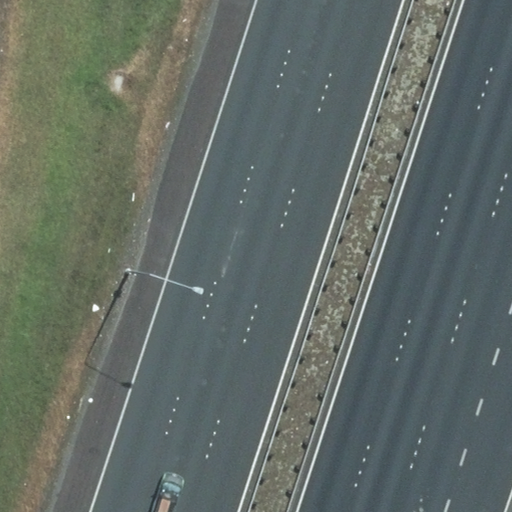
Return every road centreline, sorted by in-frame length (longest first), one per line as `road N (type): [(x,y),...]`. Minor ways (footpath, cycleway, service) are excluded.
road 1 (motorway): [(188,511),(353,0)]
road 2 (motorway): [(511,0),(423,296)]
road 3 (motorway): [(423,296),(351,511)]
road 4 (motorway): [(511,120),(423,296)]
